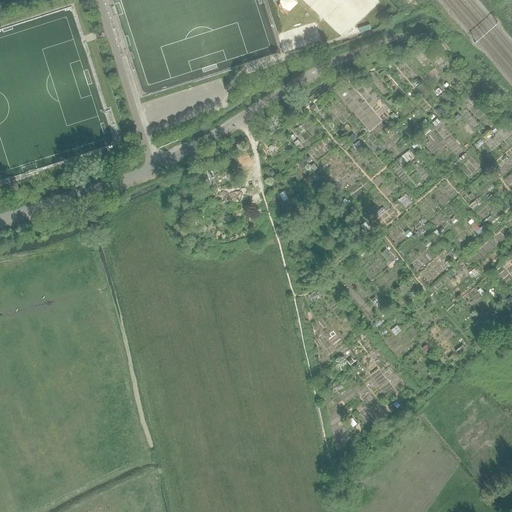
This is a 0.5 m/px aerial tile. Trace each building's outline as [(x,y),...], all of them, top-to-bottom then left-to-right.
[(380,0),(306,0),(345,37),(381,0),(380,0)] [(440,107),(435,110),(439,115),(443,111),(440,107)] [(353,134),(348,138),(352,143),(357,139),(353,134)] [(359,141),(353,146),(356,149),(362,145),(359,141)] [(207,171),(199,174),(203,188),(212,186),(207,171)] [(273,171),(267,174),(269,179),(276,176),(273,171)] [(472,219),(468,223),(470,225),(475,232),(479,229),(474,222),(472,219)] [(483,226),(476,232),(478,235),(486,229),(483,226)] [(386,250),(381,254),(390,264),(395,260),(386,250)] [(404,283),(398,288),(403,294),(409,289),(404,283)] [(397,326),(393,329),(397,334),(401,331),(397,326)] [(433,370),(428,374),(432,379),(437,375),(433,370)] [(352,419),(348,422),(353,428),(357,424),(352,419)]
